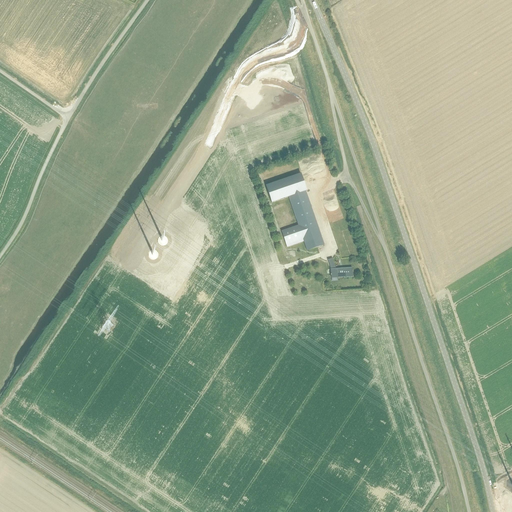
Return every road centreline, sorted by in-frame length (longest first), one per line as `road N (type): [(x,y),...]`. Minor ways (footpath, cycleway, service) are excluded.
road 1 (tertiary): [(493,511),(361,114),(311,0)]
road 2 (unclassified): [(467,511),(305,15)]
road 3 (unclassified): [(0,257),(67,117)]
road 4 (unclassified): [(67,117),(147,0)]
